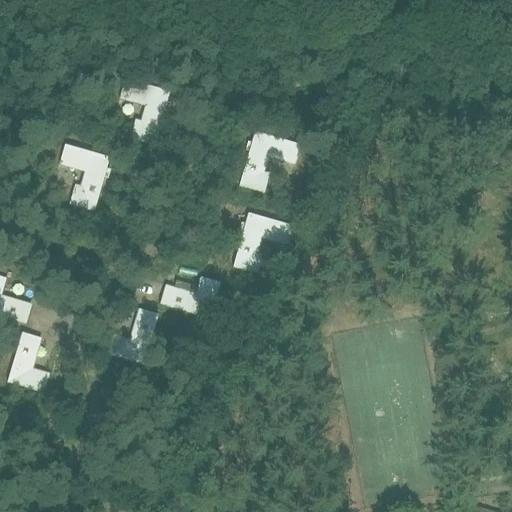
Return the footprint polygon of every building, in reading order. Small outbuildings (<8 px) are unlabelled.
[(169,92),(124,80),(119,101),(145,108),(142,123),(135,122),(130,141),(155,147),(169,92)] [(255,133),(239,187),(265,195),(270,175),(265,174),(268,159),(294,166),(299,146),(255,133)] [(109,159),(65,146),(59,166),(85,173),(80,189),(74,187),(69,206),(94,213),(109,159)] [(248,215),(232,269),(258,276),(263,258),(257,256),(262,241),(287,247),(293,228),(248,215)] [(0,317),(25,326),(32,307),(1,297),(6,280),(0,277),(0,317)] [(220,284),(201,279),(196,296),(170,289),(165,309),(210,321),(220,284)] [(158,316),(141,312),(134,342),(113,337),(106,357),(143,367),(158,316)] [(7,384),(43,395),(50,376),(31,371),(41,340),(22,334),(7,384)]
